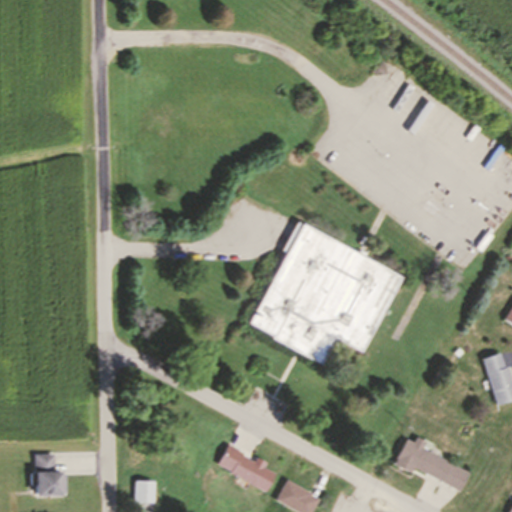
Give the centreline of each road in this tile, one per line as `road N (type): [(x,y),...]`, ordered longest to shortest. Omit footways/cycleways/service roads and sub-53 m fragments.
road 1 (residential): [(109,511),(98,0)]
road 2 (residential): [(419,511),(103,339)]
